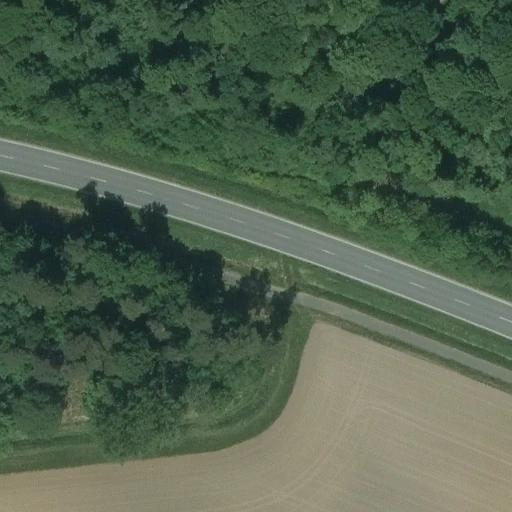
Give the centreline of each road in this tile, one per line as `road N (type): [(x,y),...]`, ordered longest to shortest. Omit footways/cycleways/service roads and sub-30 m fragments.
road 1 (primary): [(511,323),(166,199),(0,156)]
road 2 (track): [(360,178),(511,231)]
